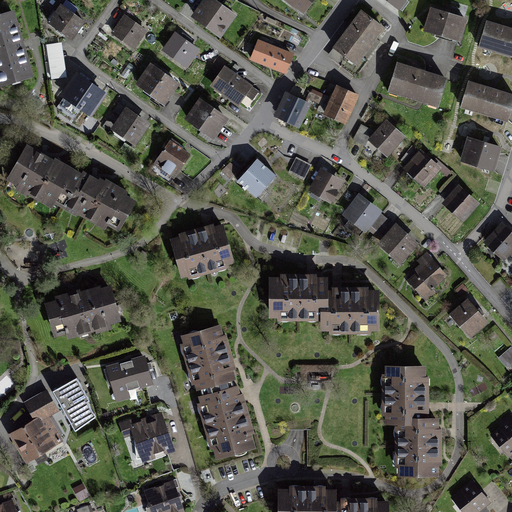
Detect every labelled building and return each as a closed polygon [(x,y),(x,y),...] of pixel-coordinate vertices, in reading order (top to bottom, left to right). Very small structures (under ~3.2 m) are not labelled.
[(209,0),(204,0),(191,18),(219,38),(234,18),(209,0)] [(284,0),(304,15),(315,0),(284,0)] [(385,0),(400,10),(407,0),(385,0)] [(49,24),(71,41),(84,24),(62,7),(49,24)] [(432,10),(425,33),(459,44),(467,21),(432,10)] [(0,87),(1,91),(37,80),(27,46),(17,12),(0,16),(0,87)] [(345,60),(341,66),(349,72),(383,29),(362,13),(333,51),(345,60)] [(145,33),(126,19),(114,35),(133,49),(145,33)] [(480,49),(511,59),(511,30),(488,23),(480,49)] [(198,50),(175,34),(162,52),(185,69),(198,50)] [(48,42),(50,77),(65,76),(63,41),(48,42)] [(251,61),(284,74),(292,55),(259,42),(251,61)] [(177,84),(152,67),(138,88),(164,105),(177,84)] [(390,93),(436,108),(445,81),(399,67),(390,93)] [(257,93),(223,69),(211,86),(238,105),(245,95),(252,100),(257,93)] [(102,96),(77,78),(56,109),(74,121),(82,109),(90,114),(102,96)] [(470,83),(462,110),(508,124),(511,110),(511,96),(494,91),(470,83)] [(324,113),(347,123),(359,97),(336,87),(324,113)] [(275,120),(299,131),(310,106),(286,95),(275,120)] [(212,138),(226,120),(202,102),(188,121),(212,138)] [(123,110),(111,129),(136,144),(148,126),(123,110)] [(371,141),(386,155),(402,138),(386,124),(371,141)] [(470,140),(463,164),(492,173),(499,149),(485,145),(470,140)] [(157,163),(179,177),(193,156),(171,142),(157,163)] [(28,151),(11,181),(53,206),(56,202),(104,230),(108,224),(120,231),(136,206),(125,200),(127,196),(105,184),(103,187),(95,183),(85,177),(83,180),(55,164),(54,166),(49,163),(28,151)] [(405,170),(422,186),(438,170),(421,153),(405,170)] [(289,172),(304,179),(311,163),(296,156),(289,172)] [(258,159),(239,181),(257,197),(277,175),(258,159)] [(332,204),(343,183),(322,172),(311,193),(332,204)] [(446,204),(464,220),(480,203),(462,186),(446,204)] [(364,233),(379,214),(359,199),(344,218),(364,233)] [(374,221),(385,231),(393,223),(381,212),(374,221)] [(511,235),(502,226),(486,244),(504,260),(511,253),(511,235)] [(208,231),(173,242),(182,274),(232,259),(222,227),(208,231)] [(380,245),(399,264),(416,246),(397,228),(380,245)] [(424,297),(446,279),(426,256),(419,262),(424,269),(410,281),(424,297)] [(312,281),(270,282),(271,320),(324,319),(324,295),(324,281),(312,281)] [(80,296),(51,304),(60,340),(119,325),(109,288),(80,296)] [(324,319),(324,330),(375,330),(375,295),(338,295),(324,295),(324,319)] [(469,338),(486,323),(467,302),(450,317),(469,338)] [(244,372),(230,323),(189,335),(223,458),(264,446),(258,423),(244,372)] [(503,372),(511,371),(511,348),(503,349),(503,372)] [(104,368),(115,407),(132,402),(130,397),(156,390),(146,356),(104,368)] [(422,366),(387,367),(388,424),(396,424),(397,470),(442,469),(441,437),(441,431),(437,431),(437,421),(429,421),(428,403),(428,378),(423,378),(422,366)] [(53,392),(75,432),(95,416),(87,402),(90,400),(77,378),(69,383),(53,392)] [(56,411),(48,395),(28,406),(33,415),(36,421),(40,419),(56,411)] [(511,455),(511,415),(491,434),(510,457),(511,455)] [(120,425),(134,467),(173,455),(171,446),(161,416),(133,425),(131,421),(120,425)] [(36,421),(10,435),(18,449),(26,464),(56,449),(40,419),(36,421)] [(482,511),(494,504),(475,480),(452,498),(463,511),(482,511)] [(147,492),(153,511),(182,511),(179,502),(173,484),(147,492)] [(281,489),(281,511),(393,511),(393,500),(354,500),(342,500),(342,489),(316,489),(281,489)] [(0,511),(15,511),(11,502),(2,505),(0,505),(0,511)]
